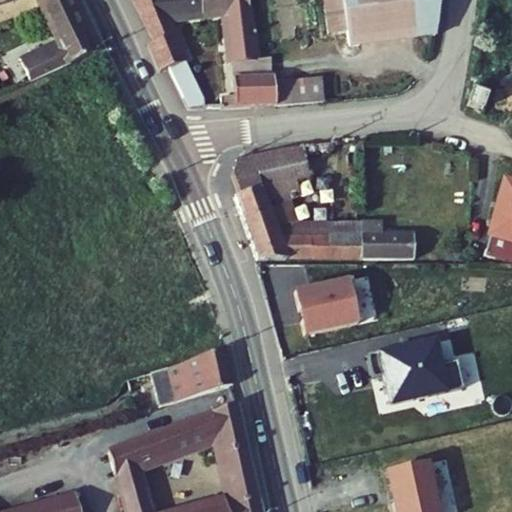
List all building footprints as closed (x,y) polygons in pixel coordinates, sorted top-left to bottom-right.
[(33,0),(39,13),(64,3),(63,0),(33,0)] [(259,64),(244,0),(153,0),(138,2),(142,12),(174,81),(169,83),(182,107),(207,98),(173,22),(230,21),(240,67),(259,64)] [(351,47),(436,37),(442,0),(326,0),(331,34),(349,32),(351,47)] [(25,87),(89,59),(64,3),(39,13),(54,47),(15,64),(25,87)] [(262,80),(259,64),(240,67),(243,83),(262,80)] [(243,83),(250,114),(277,113),(272,87),(271,79),(262,80),(243,83)] [(272,87),(277,113),(321,110),(319,84),(272,87)] [(363,226),(280,225),(273,207),(291,201),(284,183),(316,172),(308,151),(255,154),(249,155),(242,157),(239,159),(233,166),(245,196),(238,198),(261,261),(267,262),(280,262),(290,263),(290,260),(368,261),(368,240),(363,240),(363,226)] [(502,238),(497,255),(511,260),(511,190),(498,237),(502,238)] [(207,308),(190,315),(138,337),(102,287),(160,244),(183,299),(204,291),(182,241),(177,230),(175,232),(165,216),(151,224),(147,217),(126,233),(135,244),(129,249),(127,246),(67,292),(122,365),(162,355),(214,332),(207,308)] [(390,226),(363,226),(363,240),(368,240),(368,261),(419,262),(419,240),(390,240),(390,226)] [(307,325),(310,339),(364,327),(354,283),(300,295),(305,315),(307,314),(310,324),(307,325)] [(190,315),(207,308),(211,306),(204,291),(183,299),(190,315)] [(396,409),(467,393),(461,365),(444,369),(439,346),(400,355),(400,353),(372,359),(378,383),(390,380),(396,409)] [(172,404),(230,386),(220,350),(176,369),(179,381),(166,385),(172,404)] [(60,420),(53,399),(3,417),(10,438),(60,420)] [(260,511),(235,404),(106,448),(123,511),(260,511)] [(397,507),(397,511),(441,511),(432,467),(393,475),(399,507),(397,507)] [(76,511),(71,494),(7,511),(76,511)]
